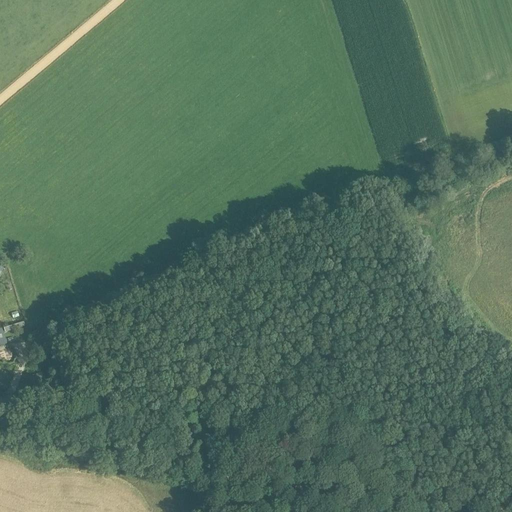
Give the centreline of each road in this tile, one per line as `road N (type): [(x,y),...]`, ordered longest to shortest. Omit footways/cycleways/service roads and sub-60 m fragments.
road 1 (track): [(234,476),(269,459),(300,430),(454,428),(511,401)]
road 2 (track): [(234,476),(179,450),(0,411)]
road 3 (track): [(0,99),(117,0)]
